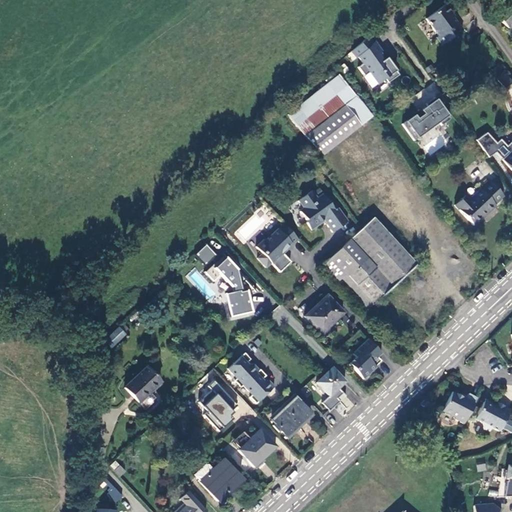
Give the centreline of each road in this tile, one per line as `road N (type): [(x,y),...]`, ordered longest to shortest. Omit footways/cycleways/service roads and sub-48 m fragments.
road 1 (residential): [(300,261),(412,383)]
road 2 (secondary): [(380,414),(276,511)]
road 3 (residential): [(380,414),(284,311)]
